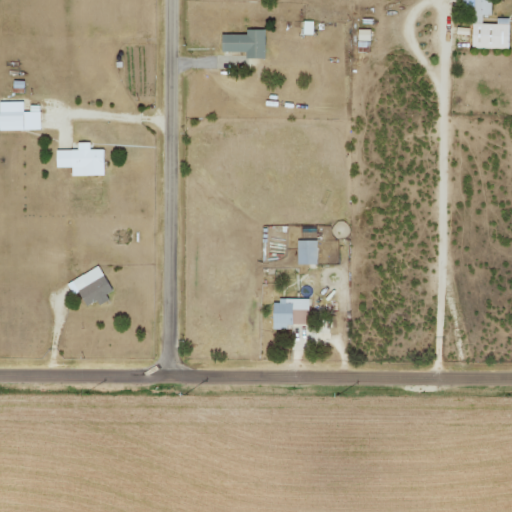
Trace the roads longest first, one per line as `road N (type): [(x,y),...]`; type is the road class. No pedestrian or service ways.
road 1 (residential): [(511,354),(0,348)]
road 2 (residential): [(186,348),(179,0)]
